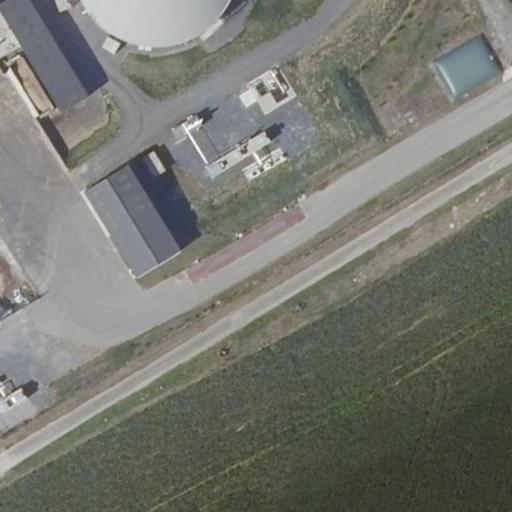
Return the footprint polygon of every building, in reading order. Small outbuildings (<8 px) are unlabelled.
[(109,80),(59,0),(4,0),(0,3),(0,10),(62,110),(109,80)] [(80,0),(82,7),(103,30),(131,44),(167,45),(198,37),(222,15),(228,0),(80,0)] [(265,116),(297,92),(278,67),(246,90),(265,116)] [(154,150),(86,192),(135,278),(199,235),(154,150)] [(261,243),(252,229),(185,273),(195,287),(261,243)] [(0,414),(0,415),(29,403),(23,391),(0,400),(0,414)]
